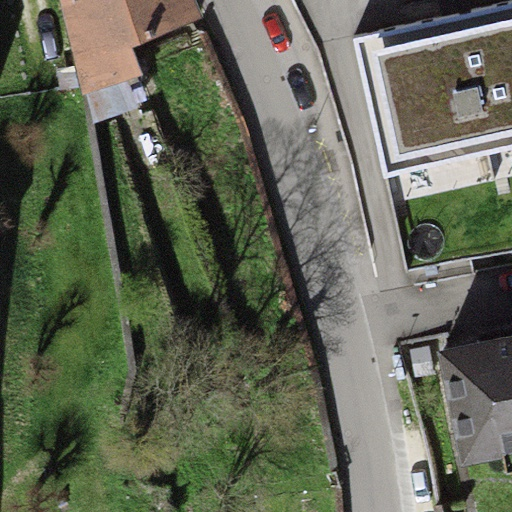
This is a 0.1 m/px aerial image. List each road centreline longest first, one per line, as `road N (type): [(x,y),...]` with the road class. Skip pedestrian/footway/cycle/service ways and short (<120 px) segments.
road 1 (residential): [(233,0),(292,148),(344,332)]
road 2 (residential): [(344,332),(376,511)]
road 3 (residential): [(511,296),(344,332)]
